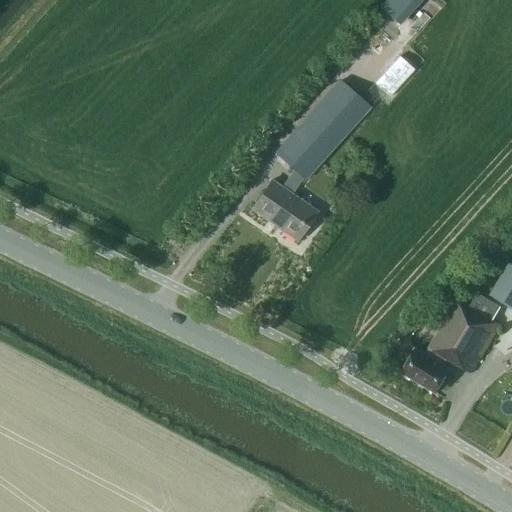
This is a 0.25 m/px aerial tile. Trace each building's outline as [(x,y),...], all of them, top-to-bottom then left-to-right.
[(400,25),(422,0),(385,0),(379,6),(400,25)] [(406,53),(380,79),(395,94),(421,67),(406,53)] [(297,241),(317,212),(292,194),(303,179),(305,181),(370,108),(340,81),(275,153),(293,170),(282,187),(271,180),(251,209),(297,241)] [(511,260),(491,295),(511,308),(511,260)] [(415,350),(402,372),(436,393),(447,374),(450,370),(447,369),(443,366),(447,359),(471,374),(500,325),(493,321),(501,308),(477,294),(470,306),(456,298),(447,312),(436,331),(439,332),(425,355),(415,350)]
